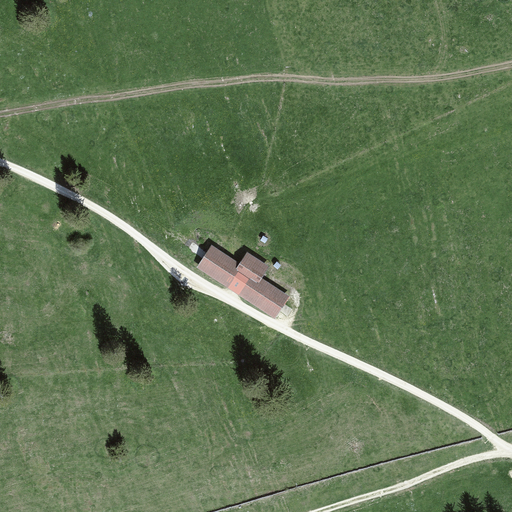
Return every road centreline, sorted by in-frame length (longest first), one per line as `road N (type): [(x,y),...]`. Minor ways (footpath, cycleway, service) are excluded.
road 1 (track): [(511,453),(450,409),(318,350),(183,273),(110,217),(0,166)]
road 2 (track): [(510,453),(319,511)]
